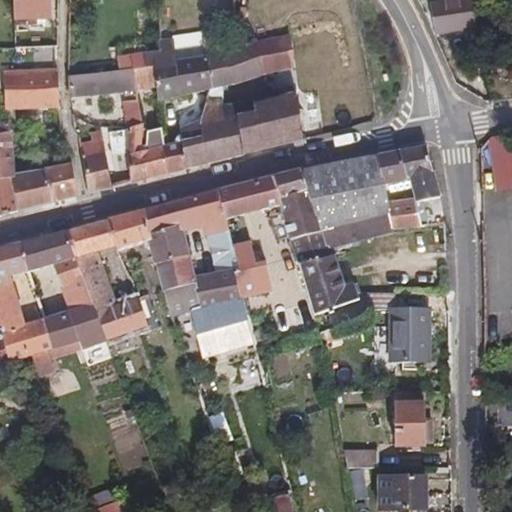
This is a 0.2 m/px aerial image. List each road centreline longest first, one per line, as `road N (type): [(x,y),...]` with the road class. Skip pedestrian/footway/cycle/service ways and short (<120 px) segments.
road 1 (tertiary): [(0,234),(310,154),(453,127)]
road 2 (tertiary): [(469,511),(470,312),(453,127)]
road 3 (residential): [(397,0),(439,113),(453,127)]
